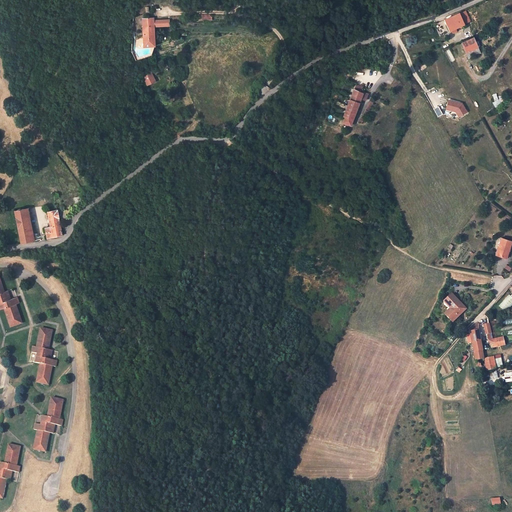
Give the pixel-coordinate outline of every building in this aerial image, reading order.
[(444,20),(450,32),(464,25),(459,13),(451,17),(444,20)] [(154,18),(142,19),(143,47),(155,46),(154,27),(169,26),(168,20),(154,21),(154,18)] [(462,43),(463,47),(466,53),(478,48),(473,38),(462,43)] [(466,53),(468,58),(481,53),(478,48),(466,53)] [(156,82),(151,73),(143,77),(147,86),(156,82)] [(349,101),(343,116),(345,117),(353,120),(361,98),(363,94),(361,93),(354,89),(349,101)] [(495,106),(501,102),(495,94),(492,95),(496,101),(492,103),(495,106)] [(459,117),(467,112),(462,103),(449,100),(446,109),(456,112),(459,117)] [(362,123),(373,103),(370,101),(359,121),(362,123)] [(353,120),(345,117),(343,123),(350,125),(353,120)] [(53,191),(51,181),(20,188),(22,197),(53,191)] [(75,203),(72,188),(71,186),(60,189),(61,192),(60,193),(63,209),(75,206),(74,203),(75,203)] [(34,241),(28,209),(15,211),(21,244),(34,241)] [(57,211),(47,212),(50,227),(45,228),(47,238),(62,235),(57,211)] [(511,241),(502,238),(496,255),(505,259),(506,257),(508,258),(511,248),(510,247),(511,241)] [(0,278),(0,309),(4,308),(10,326),(22,322),(16,305),(19,304),(17,297),(11,300),(8,291),(4,292),(0,278)] [(451,294),(444,301),(450,308),(453,311),(447,316),(452,322),(465,309),(451,294)] [(511,298),(508,294),(497,305),(504,312),(511,303),(511,298)] [(478,331),(480,330),(479,324),(477,325),(475,325),(469,331),(469,332),(478,331)] [(52,331),(41,328),(37,347),(33,346),(32,352),(37,354),(35,363),(40,364),(36,382),(48,384),(52,366),(55,367),(57,361),(50,359),(52,350),(48,349),(52,331)] [(478,331),(469,332),(478,373),(486,371),(484,361),(478,331)] [(493,340),(488,341),(492,348),(505,345),(503,338),(493,340)] [(493,359),(484,361),(486,371),(495,369),(493,359)] [(496,378),(495,370),(487,371),(489,379),(496,378)] [(511,371),(503,373),(503,382),(511,381),(511,371)] [(63,401),(51,398),(48,417),(43,415),(41,425),(35,423),(34,429),(38,430),(34,449),(46,451),(49,433),(53,433),(55,424),(61,426),(63,420),(59,419),(63,401)] [(20,447),(8,445),(5,463),(0,462),(0,497),(3,498),(7,479),(10,480),(12,471),(19,472),(20,466),(16,465),(20,447)]
